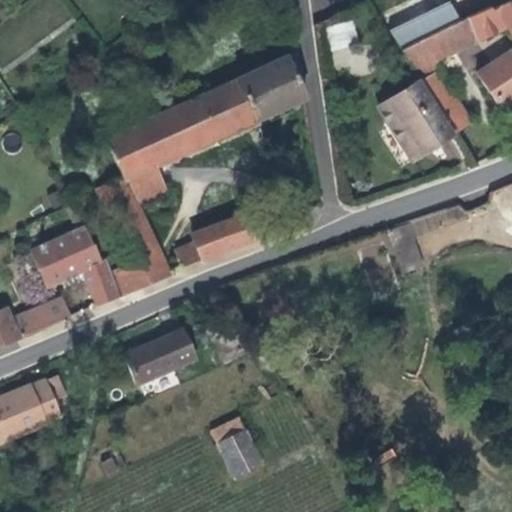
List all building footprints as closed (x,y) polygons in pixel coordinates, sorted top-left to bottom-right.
[(511,0),(508,0),(494,7),(504,25),(511,37),(511,0)] [(432,7),(387,30),(398,48),(455,19),(445,2),(432,7)] [(450,134),(452,138),(463,131),(461,127),(469,121),(438,68),(440,65),(437,60),(504,25),(494,7),(488,9),(486,5),(455,19),(398,48),(417,80),(450,134)] [(355,21),(328,23),(332,77),(369,74),(366,43),(356,44),(355,21)] [(497,108),(511,98),(511,44),(475,69),(497,108)] [(234,81),(162,112),(152,118),(104,139),(122,177),(123,179),(154,166),(253,121),(254,123),(300,101),(282,56),(233,78),(234,81)] [(407,161),(450,134),(417,80),(382,102),(392,120),(385,125),(407,161)] [(374,107),(385,125),(392,120),(382,102),(374,107)] [(123,179),(122,177),(95,189),(108,220),(113,217),(135,206),(164,190),(154,166),(123,179)] [(113,217),(124,240),(146,229),(135,206),(113,217)] [(225,249),(260,237),(251,210),(218,221),(190,234),(194,243),(200,260),(225,249)] [(111,276),(118,297),(168,274),(146,229),(124,240),(136,263),(111,276)] [(80,275),(91,308),(118,297),(111,276),(106,261),(99,264),(83,230),(30,252),(46,288),(61,282),(63,287),(75,283),(73,277),(80,275)] [(372,297),(392,289),(376,242),(355,249),(372,297)] [(182,268),(200,260),(194,243),(176,253),(182,268)] [(0,309),(0,345),(67,318),(60,298),(7,320),(2,308),(0,309)] [(461,353),(478,343),(464,321),(447,331),(461,353)] [(178,330),(121,356),(133,383),(190,358),(178,330)] [(0,440),(58,416),(52,401),(65,395),(56,375),(0,397),(0,440)] [(231,479),(258,464),(234,419),(207,432),(231,479)]
